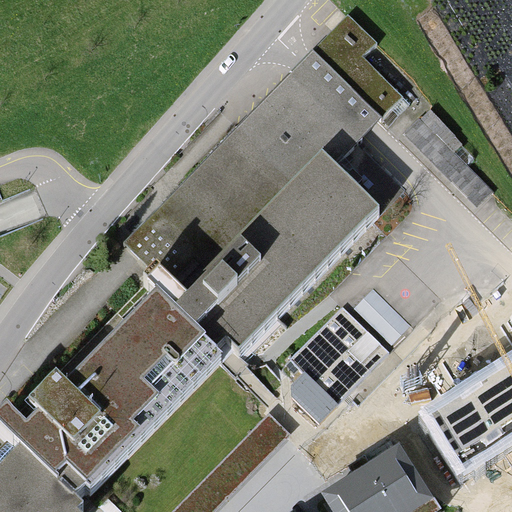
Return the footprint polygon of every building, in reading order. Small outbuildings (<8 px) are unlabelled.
[(335,33),(339,37),(364,61),(378,47),(349,18),(335,33)] [(381,217),(334,172),(404,101),(364,61),(339,37),(244,134),(240,130),(147,224),(178,255),(177,257),(176,259),(175,262),(175,264),(175,267),(175,269),(176,272),(178,274),(180,276),(182,278),(170,289),(158,277),(145,290),(157,302),(156,303),(158,306),(133,331),(121,320),(42,400),(54,412),(29,438),(8,417),(0,425),(0,435),(1,437),(10,446),(0,456),(0,463),(6,469),(14,461),(16,463),(0,479),(0,511),(79,511),(76,508),(87,497),(91,501),(223,368),(218,363),(219,362),(217,361),(228,349),(240,361),(381,217)] [(429,113),(402,142),(469,204),(496,175),(429,113)] [(344,309),(291,363),(338,409),(391,355),(344,309)] [(511,434),(511,355),(428,408),(464,465),(511,434)] [(272,414),(175,511),(213,511),(292,432),(272,414)] [(398,458),(325,504),(330,511),(423,511),(430,508),(398,458)]
